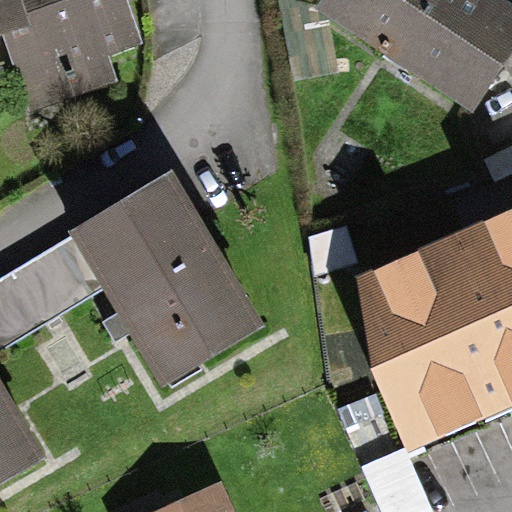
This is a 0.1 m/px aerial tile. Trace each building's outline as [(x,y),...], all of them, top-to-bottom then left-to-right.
[(0,0),(0,26),(3,26),(23,82),(138,41),(123,0),(0,0)] [(511,45),(511,17),(485,0),(326,0),(322,6),(382,46),(380,48),(387,53),(389,49),(472,104),(511,45)] [(168,182),(78,235),(165,381),(254,329),(168,182)] [(511,224),(332,299),(389,437),(511,386),(511,224)] [(63,245),(0,282),(0,351),(94,296),(63,245)] [(0,397),(0,482),(37,460),(0,397)] [(224,511),(216,494),(176,511),(167,511),(165,511),(156,493),(115,511),(224,511)]
